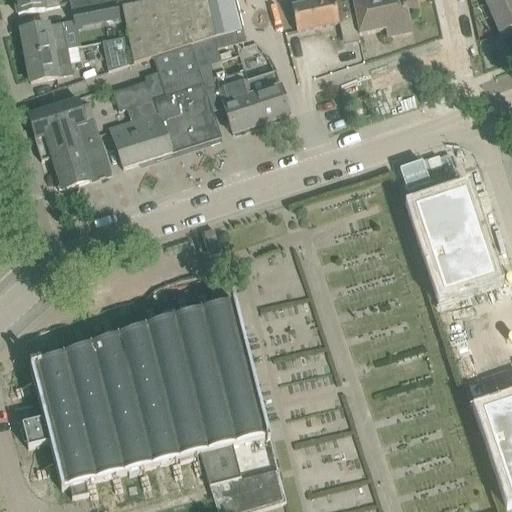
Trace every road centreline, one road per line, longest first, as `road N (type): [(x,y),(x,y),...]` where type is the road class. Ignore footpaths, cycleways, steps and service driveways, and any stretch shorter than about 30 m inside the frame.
road 1 (residential): [(52,271),(125,234),(480,115)]
road 2 (residential): [(52,271),(0,81)]
